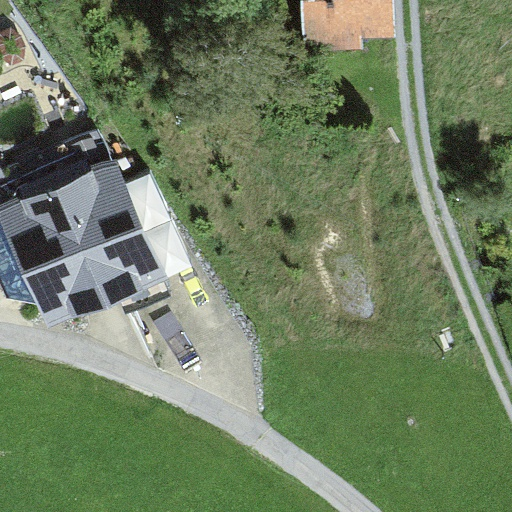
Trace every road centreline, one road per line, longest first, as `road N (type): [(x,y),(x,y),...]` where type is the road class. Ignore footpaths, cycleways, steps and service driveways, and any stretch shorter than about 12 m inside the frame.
road 1 (track): [(351,511),(117,363),(0,335)]
road 2 (track): [(511,375),(422,141),(411,0)]
